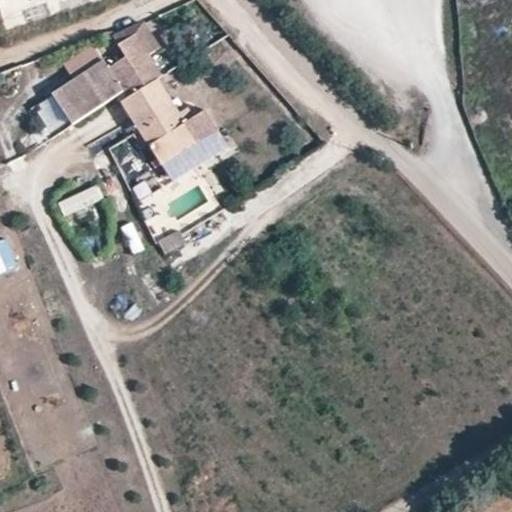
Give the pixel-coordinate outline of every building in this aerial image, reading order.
[(0,0),(0,12),(6,29),(96,0),(0,0)] [(121,100),(162,165),(218,130),(206,110),(185,124),(156,79),(163,76),(137,35),(118,46),(128,62),(112,73),(107,65),(55,98),(75,129),(121,100)] [(119,173),(140,168),(132,138),(112,144),(119,173)] [(67,174),(90,161),(82,149),(60,162),(67,174)] [(58,202),(65,218),(107,199),(100,184),(58,202)] [(121,227),(133,254),(145,249),(133,222),(121,227)] [(0,240),(0,256),(4,270),(18,266),(9,237),(0,240)]
